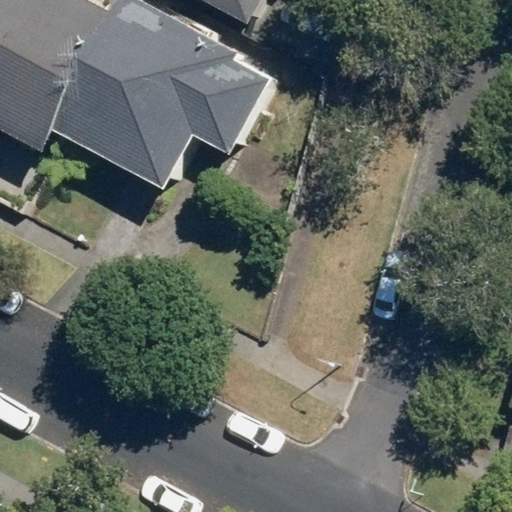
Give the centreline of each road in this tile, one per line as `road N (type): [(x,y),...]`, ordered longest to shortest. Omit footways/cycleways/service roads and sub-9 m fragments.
road 1 (residential): [(368,511),(505,0)]
road 2 (residential): [(0,343),(322,511)]
